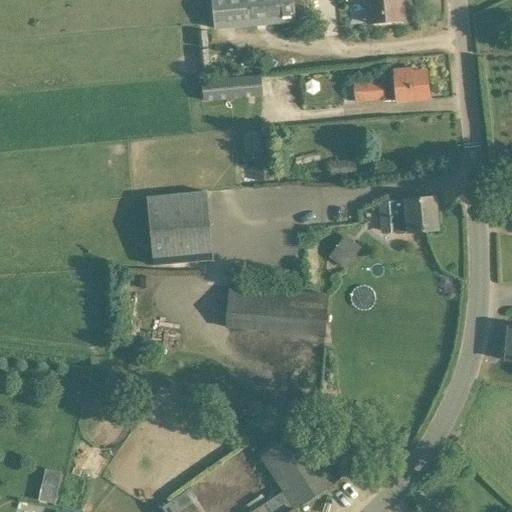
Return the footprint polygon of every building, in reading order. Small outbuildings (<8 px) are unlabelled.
[(211,0),(214,30),(294,23),(294,21),(313,19),(312,10),(293,12),(292,0),(211,0)] [(364,0),(366,25),(404,20),(401,0),(364,0)] [(199,47),(208,46),(207,30),(198,31),(199,47)] [(199,50),(201,74),(210,74),(208,49),(199,50)] [(429,100),(429,99),(427,71),(426,69),(411,70),(411,68),(393,69),(393,72),(380,73),(381,82),(353,84),(355,103),(395,100),(396,103),(407,102),(429,100)] [(261,96),(260,75),(201,80),(203,101),(261,96)] [(273,170),(270,130),(251,131),(255,172),(273,170)] [(354,160),(329,162),(330,175),(355,173),(354,160)] [(153,265),(214,260),(207,190),(147,196),(153,265)] [(391,234),(438,229),(436,197),(387,202),(391,232),(391,234)] [(346,269),(357,254),(340,242),(330,256),(346,269)] [(153,276),(140,277),(140,289),(153,289),(153,276)] [(331,295),(231,287),(229,327),(327,335),(331,295)] [(261,455),(284,491),(266,503),(272,511),(297,511),(296,509),(336,483),(301,429),(261,455)] [(57,493),(41,490),(39,500),(55,504),(57,493)] [(177,511),(171,502),(154,511),(177,511)] [(272,511),(266,503),(252,511),(272,511)]
